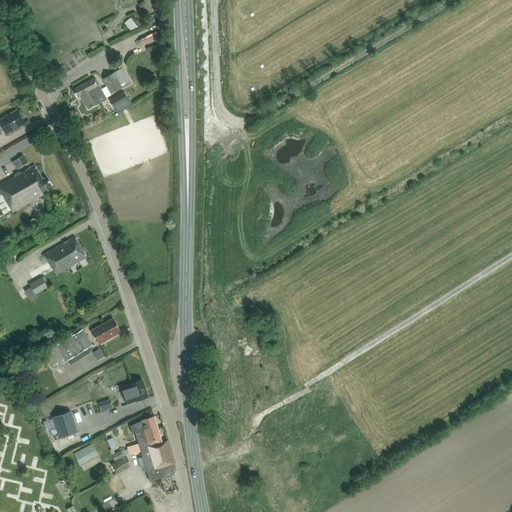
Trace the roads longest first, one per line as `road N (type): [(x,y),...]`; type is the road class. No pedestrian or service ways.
road 1 (unclassified): [(189,511),(167,409),(100,213),(0,0)]
road 2 (tertiary): [(246,0),(228,49),(222,133),(220,370),(237,511)]
road 3 (primary): [(203,511),(186,371),(188,155)]
road 4 (track): [(452,0),(257,118),(223,122)]
road 5 (primary): [(188,155),(202,0)]
road 6 (primary): [(181,0),(188,155)]
